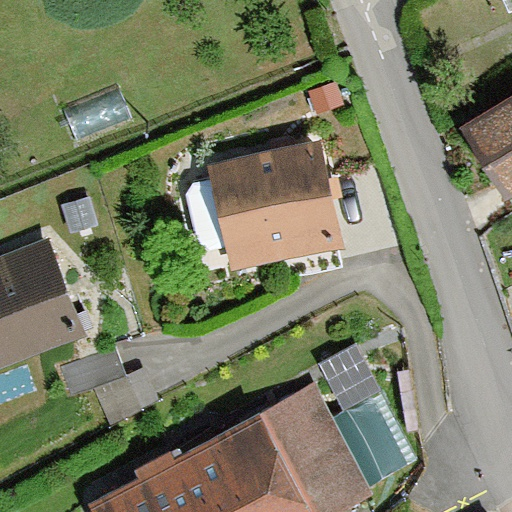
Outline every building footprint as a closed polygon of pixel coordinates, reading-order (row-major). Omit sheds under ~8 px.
[(336,83),(309,92),(317,114),(343,105),(336,83)] [(511,97),(458,127),(494,193),(511,183),(511,97)] [(321,142),(208,166),(231,273),(344,248),(321,142)] [(33,230),(0,243),(0,360),(74,330),(33,230)] [(303,511),(246,403),(76,493),(85,511),(303,511)]
